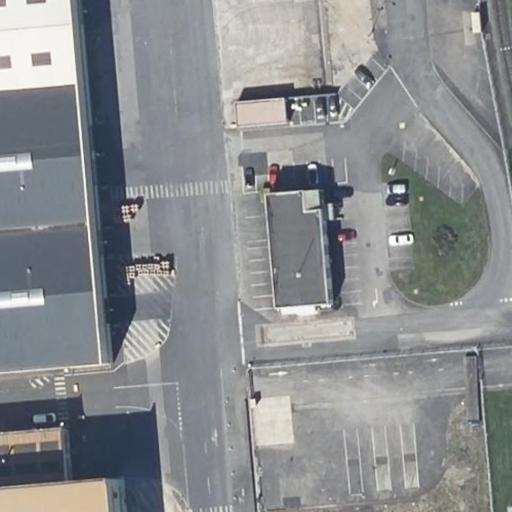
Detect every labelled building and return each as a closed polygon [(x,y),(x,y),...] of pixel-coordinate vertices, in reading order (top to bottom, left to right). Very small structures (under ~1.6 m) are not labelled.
[(0,0),(0,374),(116,365),(85,0),(0,0)] [(242,104),(243,126),(291,122),(289,99),(242,104)] [(244,143),(247,180),(296,175),(293,139),(244,143)] [(277,195),(285,308),(337,303),(329,191),(277,195)] [(0,511),(127,511),(125,480),(76,484),(71,430),(0,436),(0,511)]
